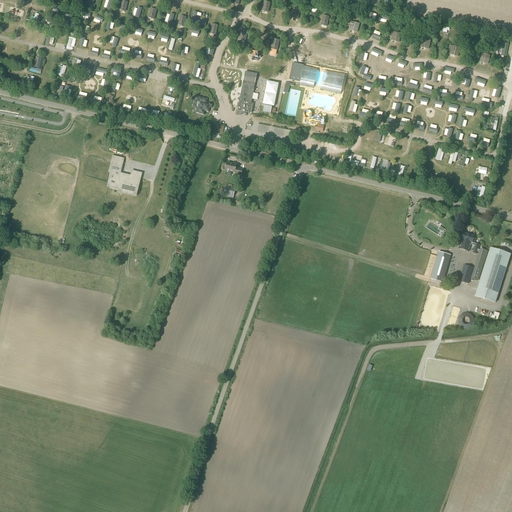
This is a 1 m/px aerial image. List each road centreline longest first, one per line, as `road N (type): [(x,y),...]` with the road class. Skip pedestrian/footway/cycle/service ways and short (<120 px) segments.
road 1 (unclassified): [(184,511),(303,166)]
road 2 (unclassified): [(303,166),(0,92)]
road 3 (unclassified): [(511,217),(303,166)]
